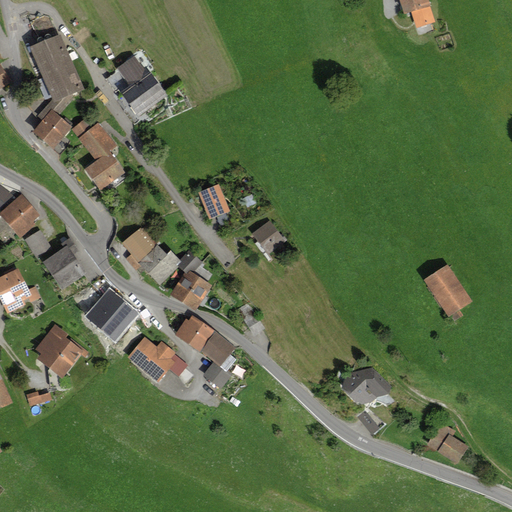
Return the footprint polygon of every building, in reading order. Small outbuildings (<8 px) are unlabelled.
[(432,13),(426,0),(396,0),(406,23),(432,13)] [(60,36),(27,49),(49,104),(82,91),(60,36)] [(0,87),(11,81),(1,64),(0,64),(0,87)] [(168,97),(152,74),(118,96),(134,120),(168,97)] [(69,130),(49,112),(29,133),(50,152),(69,130)] [(80,123),(69,130),(92,159),(77,170),(94,191),(119,171),(106,154),(116,146),(98,123),(86,131),(80,123)] [(217,185),(194,195),(205,221),(228,211),(217,185)] [(21,193),(0,211),(0,217),(19,239),(35,225),(31,220),(39,214),(21,193)] [(272,221),(252,234),(267,257),(287,244),(272,221)] [(42,231),(25,242),(36,258),(53,248),(42,231)] [(162,256),(139,231),(122,246),(156,284),(179,263),(168,251),(162,256)] [(83,275),(65,247),(38,264),(56,292),(83,275)] [(195,259),(170,293),(194,310),(218,275),(195,259)] [(470,302),(445,263),(420,279),(445,318),(470,302)] [(18,270),(0,278),(0,303),(6,316),(43,298),(36,285),(28,289),(18,270)] [(247,337),(264,328),(252,305),(235,314),(247,337)] [(210,332),(189,314),(171,336),(193,354),(196,350),(214,365),(204,378),(216,388),(229,373),(225,370),(234,360),(229,356),(236,347),(213,328),(210,332)] [(85,349),(57,326),(30,357),(58,381),(85,349)] [(163,343),(157,350),(142,337),(123,359),(157,389),(178,364),(171,358),(175,354),(163,343)] [(344,373),(338,391),(356,407),(375,400),(390,387),(375,368),(344,373)] [(0,407),(11,403),(0,378),(0,407)] [(50,391),(27,398),(30,407),(52,401),(50,391)] [(464,449),(434,429),(424,444),(454,464),(464,449)]
